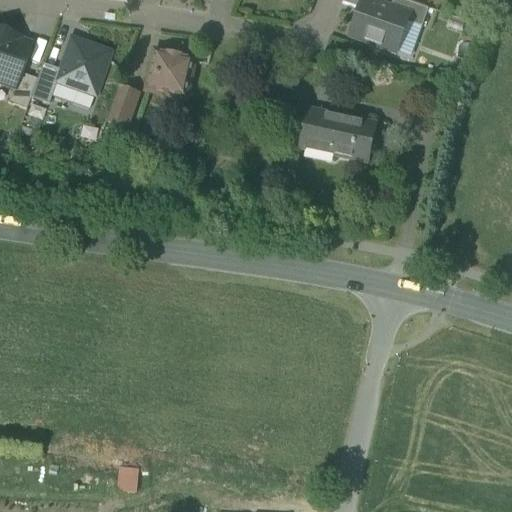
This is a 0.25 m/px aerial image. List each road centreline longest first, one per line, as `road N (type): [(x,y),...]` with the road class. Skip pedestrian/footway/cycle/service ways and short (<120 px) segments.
road 1 (secondary): [(0,227),(394,288)]
road 2 (residential): [(11,0),(139,14),(278,45),(315,34),(330,0)]
road 3 (residential): [(342,511),(394,288)]
road 4 (secondary): [(394,288),(511,321)]
